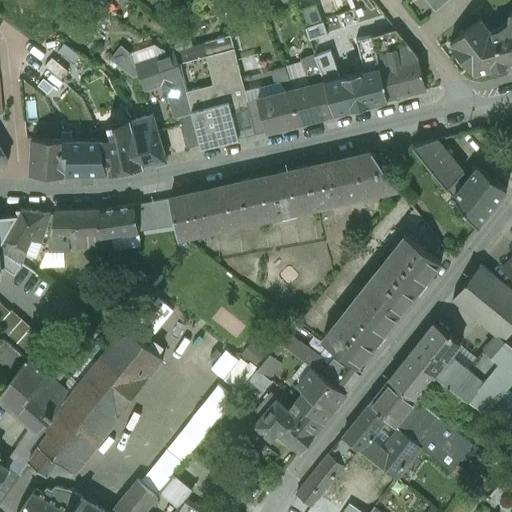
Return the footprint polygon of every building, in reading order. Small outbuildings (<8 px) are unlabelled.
[(282,0),(287,10),(297,6),(295,0),(282,0)] [(332,0),(343,30),(364,23),(355,0),(332,0)] [(427,0),(435,10),(447,0),(427,0)] [(316,4),(299,11),(310,43),(328,36),(316,4)] [(499,28),(490,30),(481,19),(450,43),(458,52),(461,50),(468,58),(467,64),(475,74),(495,69),(494,67),(504,64),(505,66),(511,64),(511,13),(510,13),(509,20),(499,28)] [(371,36),(387,101),(427,91),(419,57),(396,29),(371,36)] [(220,83),(187,92),(192,113),(200,145),(201,149),(239,139),(232,114),(249,109),(247,101),(230,36),(224,38),(224,36),(218,37),(218,39),(174,51),(179,64),(212,55),(220,83)] [(387,101),(371,36),(357,40),(365,71),(339,78),(329,51),(316,56),(325,81),(326,81),(336,114),(387,101)] [(166,84),(175,118),(179,117),(178,117),(192,113),(187,92),(179,64),(174,51),(136,64),(133,56),(122,46),(111,60),(134,77),(139,76),(144,91),(166,84)] [(301,60),(307,86),(293,89),(292,90),(301,123),(336,114),(326,81),(325,81),(316,56),(315,54),(301,60)] [(44,90),(62,63),(50,55),(32,82),(44,90)] [(286,91),(258,98),(267,132),(301,123),(292,90),(293,89),(285,67),(272,71),(276,85),(286,91)] [(267,132),(258,98),(247,101),(249,109),(256,135),(267,132)] [(41,106),(36,111),(46,123),(52,119),(41,106)] [(239,139),(256,135),(249,109),(232,114),(239,139)] [(200,145),(192,113),(178,117),(179,117),(187,149),(200,145)] [(154,115),(132,121),(144,167),(166,161),(154,115)] [(101,140),(108,174),(144,167),(132,121),(131,120),(114,123),(113,122),(108,123),(112,137),(101,140)] [(434,133),(413,150),(443,186),(464,169),(434,133)] [(63,153),(62,140),(31,139),(29,175),(66,176),(68,154),(63,153)] [(101,140),(82,142),(62,140),(63,153),(68,154),(66,176),(84,176),(108,174),(101,140)] [(0,160),(8,161),(8,158),(0,143),(0,160)] [(371,152),(307,167),(316,205),(332,204),(332,198),(345,195),(345,198),(362,197),(362,192),(374,189),(374,191),(397,186),(371,152)] [(478,165),(463,184),(456,179),(447,187),(478,225),(507,188),(478,165)] [(239,182),(247,221),(316,206),(316,205),(307,167),(239,182)] [(247,221),(239,182),(170,198),(176,226),(178,235),(196,235),(196,229),(207,226),(208,229),(225,228),(225,222),(236,220),(237,223),(247,221)] [(134,204),(100,209),(102,239),(139,233),(139,231),(176,226),(170,198),(134,204)] [(50,214),(21,209),(0,247),(0,248),(22,264),(32,239),(41,243),(50,214)] [(102,239),(100,209),(55,210),(49,250),(103,249),(102,239)] [(441,262),(407,235),(365,287),(400,315),(441,262)] [(511,289),(481,264),(453,298),(493,331),(498,324),(509,333),(511,329),(511,289)] [(400,315),(365,287),(324,339),(339,351),(358,367),(400,315)] [(162,298),(145,315),(157,327),(174,311),(162,298)] [(0,323),(10,312),(0,302),(0,323)] [(12,310),(10,312),(0,323),(0,331),(6,337),(22,319),(12,310)] [(31,327),(22,319),(6,337),(15,345),(31,327)] [(497,335),(470,368),(453,354),(462,343),(434,322),(409,354),(464,395),(487,412),(503,394),(511,381),(511,335),(509,333),(498,324),(493,331),(497,335)] [(40,335),(31,327),(15,345),(24,353),(40,335)] [(291,332),(285,340),(302,356),(309,348),(291,332)] [(270,375),(282,360),(269,351),(258,365),(270,375)] [(358,367),(339,351),(330,363),(325,359),(318,370),(347,392),(363,371),(358,367)] [(409,354),(390,378),(417,399),(427,386),(455,406),(464,395),(409,354)] [(296,400),(323,421),(347,392),(318,370),(313,367),(298,386),(304,391),(296,400)] [(390,378),(369,403),(388,417),(401,430),(419,445),(440,417),(417,399),(390,378)] [(215,380),(144,480),(178,504),(192,485),(174,472),(231,391),(215,380)] [(323,421),(296,400),(289,409),(272,393),(256,411),(262,416),(254,424),(269,438),(277,429),(301,450),(323,421)] [(388,417),(369,403),(344,436),(359,448),(397,477),(420,446),(419,445),(401,430),(386,449),(372,437),(388,417)] [(344,436),(329,453),(345,466),(359,448),(344,436)] [(329,453),(297,494),(311,506),(345,466),(329,453)] [(0,458),(2,456),(0,454),(0,482),(10,468),(0,461),(0,458)] [(71,511),(81,496),(70,489),(57,486),(55,486),(54,487),(52,490),(47,487),(44,493),(36,488),(19,511),(71,511)] [(108,511),(81,496),(71,511),(108,511)] [(362,511),(349,503),(343,511),(362,511)]
